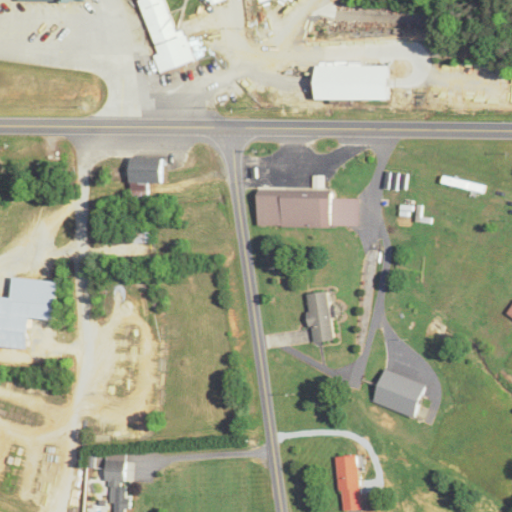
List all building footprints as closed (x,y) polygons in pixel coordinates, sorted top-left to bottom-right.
[(163,72),(192,63),(171,0),(141,0),(163,72)] [(394,65),(319,64),(319,99),(394,99),(394,65)] [(133,157),(133,198),(149,198),(149,183),(168,183),(168,157),(133,157)] [(384,188),(405,190),(406,174),(386,173),(384,188)] [(362,227),(362,198),(340,198),(341,190),(261,189),(260,226),(362,227)] [(137,242),(156,242),(156,227),(137,227),(137,242)] [(63,280),(17,277),(15,298),(0,296),(0,346),(36,349),(38,318),(61,320),(63,280)] [(317,343),(340,341),(337,292),(313,294),(317,343)] [(433,384),(386,369),(375,404),(421,419),(433,384)] [(342,457),(345,511),(367,510),(364,456),(342,457)] [(107,461),(107,483),(114,483),(112,511),(128,511),(130,461),(107,461)]
